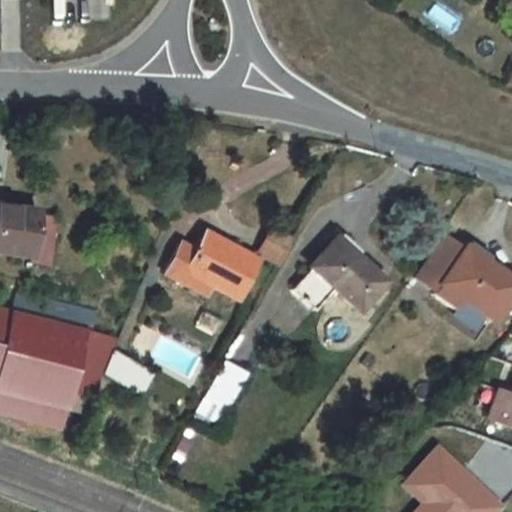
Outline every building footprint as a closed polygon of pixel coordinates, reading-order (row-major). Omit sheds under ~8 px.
[(34,211),(0,205),(0,251),(27,256),(26,262),(46,265),(53,218),(33,215),(34,211)] [(289,240),(270,229),(257,253),(276,264),(289,240)] [(202,232),(198,238),(224,252),(227,246),(202,232)] [(310,268),(290,290),(312,310),(332,288),(355,309),(381,281),(354,256),(357,252),(338,234),(308,266),(310,268)] [(482,266),(460,251),(439,235),(410,277),(431,292),(432,291),(438,283),(458,297),(491,320),(511,290),(511,281),(485,262),(482,266)] [(178,243),(162,273),(187,286),(192,277),(208,285),(233,299),(254,260),(227,246),(224,252),(198,238),(192,250),(178,243)] [(465,244),(460,251),(482,266),(485,262),(487,260),(465,244)] [(187,286),(185,291),(201,299),(208,285),(192,277),(187,286)] [(432,291),(452,305),(458,297),(438,283),(432,291)] [(0,308),(0,412),(58,427),(63,409),(76,413),(82,393),(92,395),(101,374),(110,350),(116,338),(89,331),(93,312),(16,292),(11,311),(0,308)] [(150,372),(110,350),(101,374),(139,395),(150,372)] [(202,397),(194,411),(216,424),(224,409),(244,374),(222,362),(202,397)] [(511,383),(507,395),(495,390),(484,418),(511,428),(511,383)] [(511,474),(500,485),(511,496),(511,495),(511,474)]
